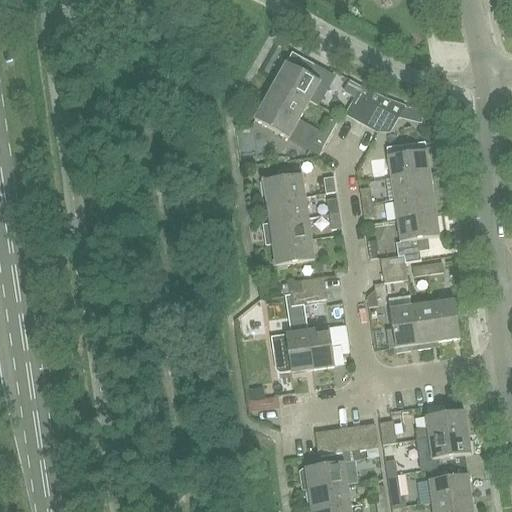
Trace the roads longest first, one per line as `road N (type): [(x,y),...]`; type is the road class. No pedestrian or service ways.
road 1 (primary): [(47,511),(0,182)]
road 2 (residential): [(369,384),(333,172),(347,138)]
road 3 (residential): [(495,285),(483,73)]
road 4 (residential): [(369,384),(503,372)]
